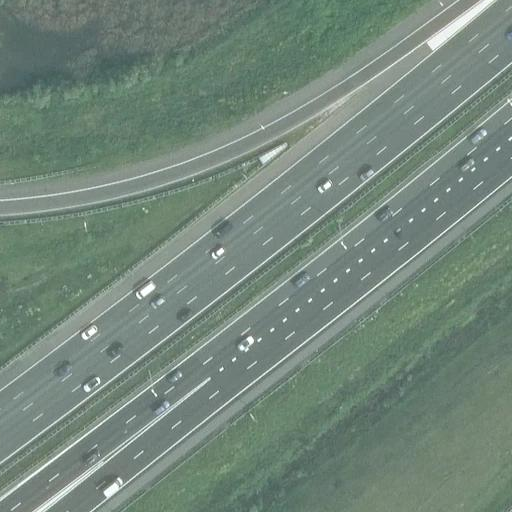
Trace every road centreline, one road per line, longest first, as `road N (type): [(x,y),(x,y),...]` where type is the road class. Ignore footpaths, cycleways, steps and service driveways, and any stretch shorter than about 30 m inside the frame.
road 1 (motorway): [(511,24),(0,425)]
road 2 (motorway): [(490,0),(208,163),(103,198),(0,212)]
road 3 (motorway): [(203,364),(511,117)]
road 4 (motorway): [(9,511),(203,364)]
road 5 (motorway): [(49,511),(203,364)]
